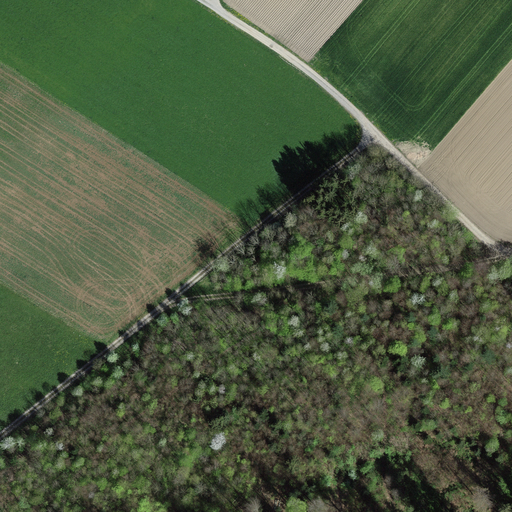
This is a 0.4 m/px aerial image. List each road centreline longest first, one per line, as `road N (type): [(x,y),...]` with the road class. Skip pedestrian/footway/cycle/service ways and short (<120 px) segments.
road 1 (track): [(0,435),(367,137),(208,0)]
road 2 (track): [(165,301),(511,254)]
road 3 (track): [(367,137),(485,248),(511,254)]
